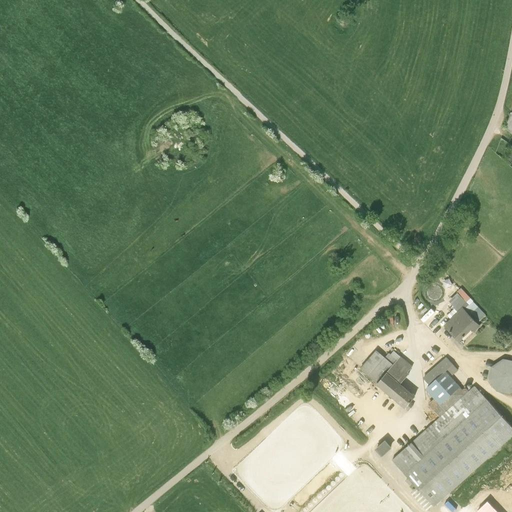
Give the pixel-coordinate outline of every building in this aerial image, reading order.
[(443,325),(462,343),(480,324),(464,308),(469,304),(456,291),(447,300),(457,310),(443,325)] [(426,320),(435,310),(431,307),(422,317),(426,320)] [(405,408),(416,396),(401,383),(409,374),(407,372),(413,366),(394,350),(391,354),(389,352),(385,357),(376,350),(360,368),(376,384),(405,408)] [(425,389),(434,398),(427,404),(439,417),(466,393),(451,376),(458,370),(446,357),(423,377),(429,385),(425,389)] [(511,392),(511,359),(503,358),(492,366),(489,379),(497,391),(510,394),(511,392)] [(392,460),(434,506),(511,434),(511,426),(474,385),(466,393),(439,417),(392,460)] [(386,441),(375,451),(382,458),(392,449),(386,441)] [(498,511),(488,502),(478,511),(477,511),(498,511)]
